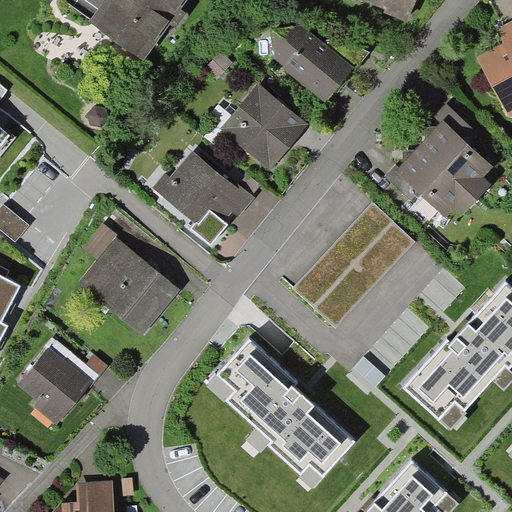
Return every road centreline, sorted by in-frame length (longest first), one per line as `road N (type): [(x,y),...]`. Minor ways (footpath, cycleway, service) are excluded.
road 1 (residential): [(157,374),(465,0)]
road 2 (unknown): [(0,228),(48,188),(88,179),(105,184),(200,262),(241,276)]
road 3 (residential): [(20,511),(157,374)]
road 4 (residential): [(182,511),(149,464),(144,429),(157,374)]
